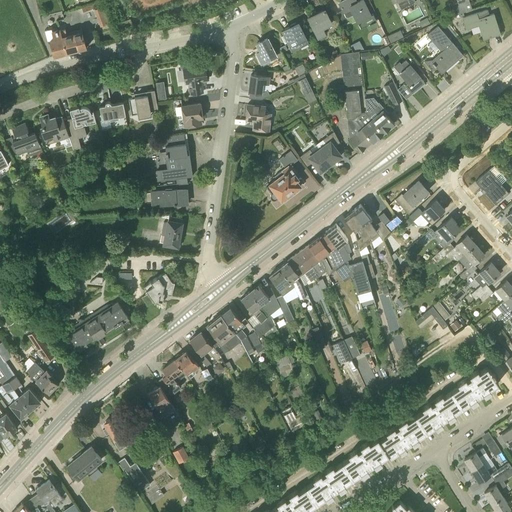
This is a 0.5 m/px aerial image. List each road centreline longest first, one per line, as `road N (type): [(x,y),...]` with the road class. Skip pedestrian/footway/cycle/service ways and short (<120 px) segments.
road 1 (residential): [(222,287),(207,258),(234,57),(226,28)]
road 2 (secondary): [(0,486),(95,386),(171,326)]
road 3 (residential): [(511,255),(454,191),(452,175),(511,121)]
road 4 (secondary): [(222,287),(365,175)]
road 5 (secondary): [(365,175),(508,65)]
road 6 (secondary): [(501,57),(365,175)]
road 7 (residential): [(146,47),(128,78),(0,119)]
road 8 (residential): [(0,89),(146,47)]
